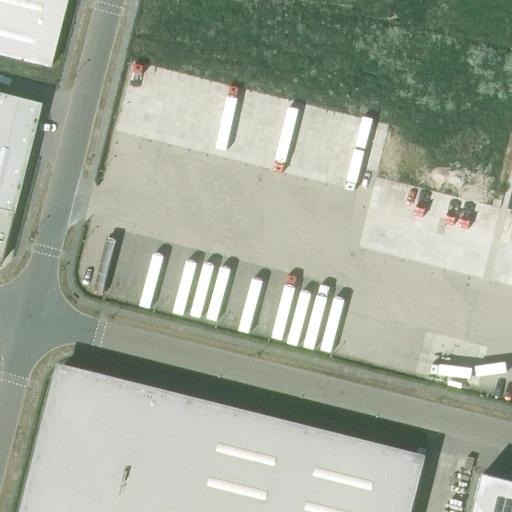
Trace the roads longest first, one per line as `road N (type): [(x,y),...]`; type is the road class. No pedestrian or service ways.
road 1 (unclassified): [(511,442),(27,323)]
road 2 (unclassified): [(27,323),(109,0)]
